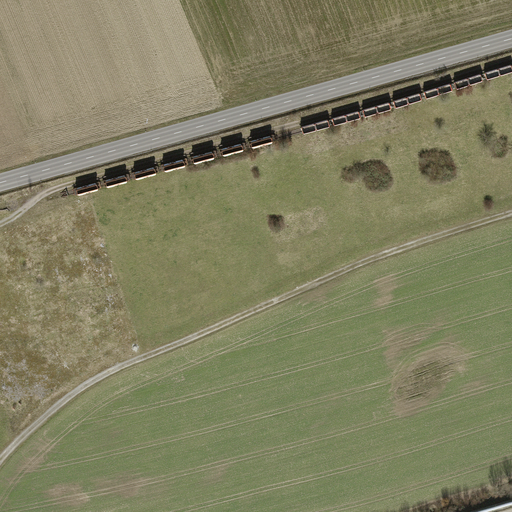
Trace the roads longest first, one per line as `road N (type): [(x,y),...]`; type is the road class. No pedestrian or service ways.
road 1 (track): [(511,211),(358,260),(138,356),(89,380),(0,459)]
road 2 (track): [(511,59),(45,191),(0,224)]
road 3 (secondary): [(0,182),(511,38)]
